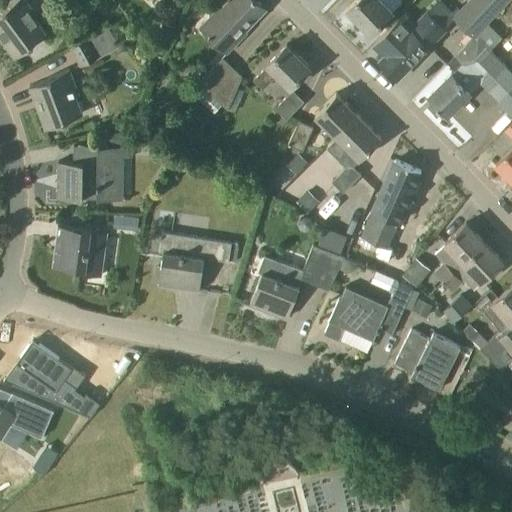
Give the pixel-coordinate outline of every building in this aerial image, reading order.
[(36,12),(26,0),(17,0),(0,12),(0,35),(16,56),(44,33),(31,16),(36,12)] [(266,8),(257,0),(229,0),(222,8),(221,6),(201,26),(227,52),(248,31),(246,29),(266,8)] [(355,0),(347,8),(370,31),(401,1),(399,0),(355,0)] [(474,37),(488,22),(508,0),(467,0),(459,9),(456,6),(452,11),(440,0),(436,0),(415,22),(405,13),(388,30),(374,44),(385,55),(379,60),(397,79),(422,51),(444,28),(456,16),(473,36),(474,37)] [(182,5),(171,1),(163,22),(174,27),(182,5)] [(511,71),(489,50),(502,37),(488,22),(474,37),(473,36),(456,54),(465,63),(453,75),(451,73),(429,96),(447,114),(479,80),(498,99),(499,99),(511,112),(511,71)] [(90,35),(70,46),(81,65),(100,54),(90,35)] [(287,44),(266,65),(268,67),(254,81),(264,90),(279,76),(290,87),(310,66),(287,44)] [(223,56),(199,81),(228,108),(242,75),(223,56)] [(73,85),(77,84),(71,69),(48,77),(49,79),(32,85),(37,100),(35,100),(38,108),(40,107),(47,127),(45,127),(46,128),(71,121),(69,117),(82,111),(73,85)] [(294,88),(275,106),(286,118),(304,99),(294,88)] [(359,115),(336,92),(316,113),(338,135),(338,136),(359,115)] [(153,105),(144,119),(161,130),(170,116),(153,105)] [(338,136),(338,135),(326,146),(347,166),(332,180),(343,192),(361,173),(353,165),(381,137),(359,115),(338,136)] [(313,126),(299,119),(289,143),(302,149),(313,126)] [(110,145),(124,145),(123,132),(110,132),(110,145)] [(59,161),(58,197),(125,198),(125,157),(134,157),(134,145),(99,145),(99,160),(59,161)] [(511,146),(496,163),(511,178),(511,146)] [(298,152),(287,164),(296,173),(308,161),(298,152)] [(421,170),(396,159),(373,211),(374,212),(364,237),(387,248),(399,222),(421,170)] [(308,189),(297,200),(308,212),(319,200),(308,189)] [(445,262),(435,271),(443,280),(453,270),(461,262),(463,260),(483,240),(466,222),(445,241),(445,242),(435,251),(445,262)] [(106,233),(89,231),(90,228),(58,224),(53,265),(101,271),(101,275),(102,275),(106,233)] [(205,257),(230,261),(233,242),(167,231),(159,283),(177,286),(177,283),(187,285),(187,287),(188,287),(188,286),(198,288),(198,290),(199,290),(205,257)] [(463,260),(461,262),(479,281),(481,279),(482,280),(503,261),(483,240),(463,260)] [(301,286),(299,284),(302,278),(329,289),(344,256),(313,244),(305,267),(269,254),(250,303),(266,309),(267,307),(287,315),(286,317),(287,317),(301,286)] [(416,257),(402,274),(417,286),(431,269),(416,257)] [(443,280),(452,290),(463,280),(453,270),(443,280)] [(511,342),(511,321),(511,322),(511,321),(511,285),(494,301),(484,310),(501,329),(480,347),(492,360),(511,342)] [(390,303),(386,311),(344,292),(342,298),(338,297),(329,319),(330,319),(324,332),(340,339),(346,326),(373,339),(377,330),(380,331),(381,328),(392,333),(402,309),(390,303)] [(462,293),(444,309),(454,321),(472,304),(462,293)] [(432,304),(418,298),(413,309),(426,316),(432,304)] [(480,333),(470,323),(462,330),(473,340),(480,333)] [(472,351),(433,331),(430,338),(411,329),(395,361),(413,370),(412,373),(451,392),(460,374),(472,351)] [(34,342),(5,382),(92,420),(102,406),(88,396),(86,399),(77,392),(87,378),(62,360),(61,361),(34,342)] [(511,342),(492,360),(501,370),(511,360),(511,342)] [(0,409),(0,441),(4,443),(13,430),(43,442),(55,415),(13,399),(4,412),(0,409)] [(41,455),(34,466),(44,472),(51,462),(41,455)]
